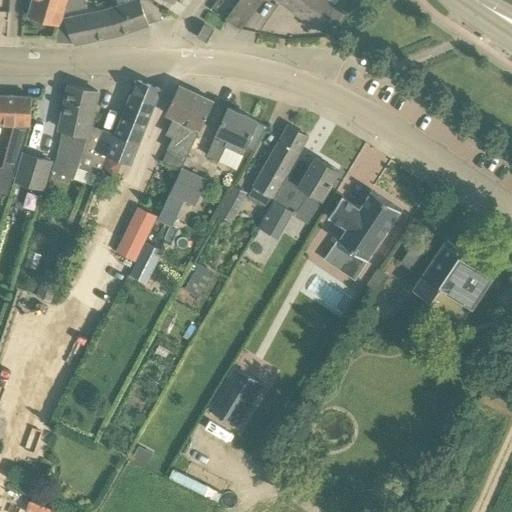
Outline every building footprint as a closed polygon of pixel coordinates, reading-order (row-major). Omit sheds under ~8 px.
[(66,0),(34,0),(30,15),(60,24),(66,0)] [(68,0),(64,13),(88,8),(86,0),(68,0)] [(70,18),(75,38),(76,43),(119,34),(148,24),(163,18),(158,7),(148,0),(136,0),(112,9),(70,18)] [(240,0),(226,20),(241,30),(262,0),(240,0)] [(349,15),(326,0),(277,0),(332,38),(349,15)] [(214,33),(205,27),(198,37),(208,43),(214,33)] [(117,136),(91,126),(83,161),(80,160),(78,167),(99,175),(107,155),(132,165),(161,89),(138,81),(117,136)] [(176,137),(164,162),(182,170),(184,167),(214,101),(180,85),(167,114),(176,119),(169,134),(176,137)] [(68,117),(59,156),(80,160),(83,161),(91,126),(99,92),(70,86),(64,116),(68,117)] [(0,95),(0,123),(17,124),(0,177),(0,185),(11,189),(31,125),(32,97),(0,95)] [(266,125),(258,121),(229,108),(207,156),(219,161),(226,147),(243,154),(247,146),(255,150),(266,125)] [(249,196),(268,207),(308,137),(289,126),(249,196)] [(52,162),(25,153),(17,181),(44,189),(52,162)] [(317,158),(298,188),(286,181),(274,200),(297,214),(310,191),(323,199),(339,171),(317,158)] [(208,178),(184,167),(182,170),(171,194),(195,206),(208,178)] [(245,194),(236,188),(221,215),(231,220),(245,194)] [(360,208),(355,205),(344,197),(344,196),(343,195),(328,217),(330,218),(330,217),(342,225),(346,228),(339,239),(338,238),(338,240),(369,260),(370,259),(369,259),(401,211),(401,212),(402,210),(371,190),(370,191),(371,191),(360,208)] [(173,226),(185,201),(171,194),(158,219),(173,226)] [(136,261),(151,230),(131,220),(117,252),(136,261)] [(428,304),(460,326),(492,277),(461,256),(464,251),(447,240),(415,289),(431,299),(428,304)] [(158,261),(141,253),(131,275),(148,283),(158,261)] [(190,289),(207,292),(212,268),(196,264),(190,289)] [(52,301),(62,275),(47,269),(37,295),(52,301)] [(382,288),(370,280),(363,291),(375,299),(382,288)] [(235,367),(209,409),(238,426),(264,385),(235,367)] [(139,447),(134,457),(148,464),(153,454),(139,447)] [(224,500),(230,486),(176,466),(171,481),(224,500)] [(34,511),(64,511),(31,502),(29,510),(34,511)]
